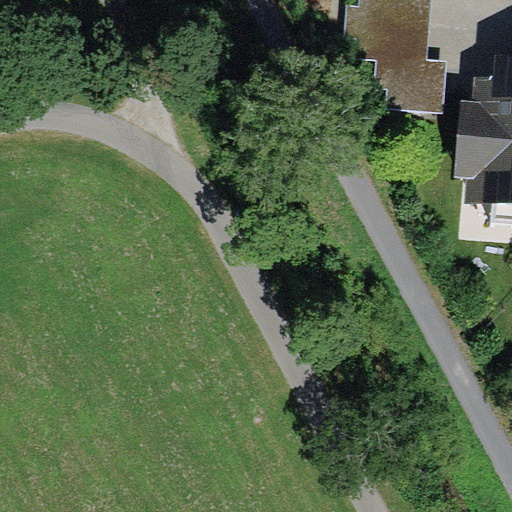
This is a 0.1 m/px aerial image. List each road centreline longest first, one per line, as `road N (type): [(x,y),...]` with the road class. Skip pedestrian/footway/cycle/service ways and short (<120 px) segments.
road 1 (track): [(373,511),(199,187),(139,124),(71,112),(0,117)]
road 2 (track): [(257,0),(511,485)]
road 3 (track): [(139,124),(136,64),(103,0)]
